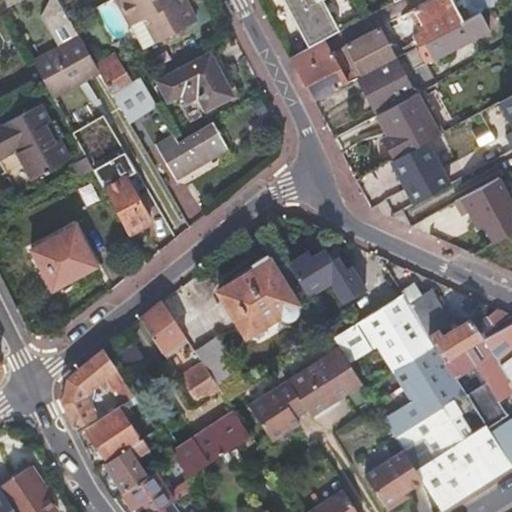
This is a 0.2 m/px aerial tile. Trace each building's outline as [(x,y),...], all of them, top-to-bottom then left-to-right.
[(0,0),(0,1),(4,8),(18,0),(0,0)] [(43,81),(53,99),(100,75),(94,65),(78,37),(69,21),(57,0),(48,0),(40,15),(57,47),(32,60),(32,62),(43,81)] [(195,21),(184,0),(115,0),(130,26),(142,50),(156,43),(195,21)] [(304,26),(314,43),(322,39),(337,31),(319,0),(280,0),(297,30),(304,26)] [(411,48),(461,22),(449,0),(430,0),(407,12),(418,32),(411,36),(413,39),(409,42),(411,48)] [(478,13),(501,0),(457,0),(454,2),(458,9),(465,6),(470,17),(476,13),(478,13)] [(411,48),(403,53),(412,69),(424,62),(418,50),(425,46),(431,58),(486,28),(478,13),(476,13),(470,17),(461,22),(411,48)] [(314,43),(304,26),(297,30),(306,48),(313,44),(314,43)] [(376,28),(339,47),(346,60),(352,71),(356,78),(361,75),(393,58),(376,28)] [(199,40),(207,35),(204,29),(196,34),(199,40)] [(288,57),(312,101),(346,83),(356,78),(352,71),(343,76),(330,52),(322,39),(314,43),(313,44),(306,48),(288,57)] [(208,52),(230,94),(236,91),(214,49),(208,52)] [(204,109),(230,94),(208,52),(156,81),(167,101),(180,94),(184,102),(197,95),(204,109)] [(94,65),(100,75),(111,94),(129,83),(116,60),(110,57),(94,65)] [(361,75),(356,78),(373,110),(410,90),(393,58),(361,75)] [(431,74),(424,62),(412,69),(418,80),(431,74)] [(154,104),(138,77),(129,83),(111,94),(127,121),(154,104)] [(0,125),(0,165),(16,195),(44,180),(42,175),(69,160),(39,104),(0,125)] [(71,133),(92,169),(98,180),(131,163),(103,116),(71,133)] [(226,147),(210,121),(176,142),(173,137),(155,148),(175,178),(226,147)] [(359,141),(338,151),(353,180),(374,169),(359,141)] [(471,170),(484,163),(476,149),(463,156),(471,170)] [(367,206),(370,207),(410,185),(409,182),(399,164),(408,160),(404,152),(374,169),(353,180),(367,206)] [(440,169),(448,183),(471,170),(463,156),(440,169)] [(399,164),(409,182),(417,178),(408,160),(399,164)] [(103,190),(133,245),(146,238),(141,229),(145,227),(136,211),(141,208),(125,179),(103,190)] [(490,237),(511,224),(511,207),(502,191),(473,208),(490,237)] [(136,211),(145,227),(150,224),(141,208),(136,211)] [(51,285),(52,285),(53,286),(54,287),(55,287),(56,286),(57,286),(97,266),(76,225),(32,248),(50,284),(51,285)] [(306,252),(287,264),(306,296),(329,282),(343,303),(364,290),(350,266),(343,270),(336,260),(327,265),(319,252),(310,257),(306,252)] [(245,335),(255,329),(278,315),(281,318),(284,319),(288,319),(291,318),(294,316),(296,313),(296,308),(294,304),(296,303),(266,254),(264,255),(263,254),(252,260),(253,262),(230,276),(232,280),(216,290),(245,335)] [(401,294),(414,286),(405,272),(391,278),(401,294)] [(414,286),(401,294),(403,297),(415,289),(418,295),(420,294),(414,286)] [(415,289),(403,297),(409,308),(423,329),(428,336),(443,361),(481,339),(478,334),(494,325),(511,315),(497,308),(487,315),(473,325),(469,319),(441,337),(437,330),(447,323),(443,310),(430,290),(429,288),(420,294),(418,295),(415,289)] [(401,294),(332,337),(333,338),(335,341),(339,348),(346,360),(375,342),(412,399),(383,418),(393,434),(463,391),(443,361),(428,336),(423,329),(409,308),(403,297),(401,294)] [(140,319),(162,352),(184,336),(161,301),(140,319)] [(443,361),(463,391),(465,395),(504,371),(499,363),(511,353),(511,321),(481,339),(443,361)] [(219,389),(226,400),(249,386),(217,337),(193,350),(201,362),(219,389)] [(333,392),(338,399),(361,384),(346,360),(339,348),(325,356),(344,386),(333,392)] [(123,403),(134,396),(115,367),(103,349),(66,379),(61,402),(74,427),(94,418),(83,396),(84,391),(104,376),(123,403)] [(511,353),(499,363),(504,371),(511,365),(511,353)] [(307,410),(311,416),(338,399),(333,392),(344,386),(325,356),(288,380),(307,410)] [(178,377),(197,404),(219,389),(201,362),(178,377)] [(511,365),(504,371),(465,395),(471,404),(483,423),(486,427),(506,414),(499,402),(511,393),(511,365)] [(295,417),(307,410),(288,380),(247,405),(271,442),(299,424),(295,417)] [(441,510),(511,466),(489,431),(486,427),(483,423),(470,431),(458,412),(471,404),(465,395),(463,391),(393,434),(401,447),(404,452),(421,441),(432,459),(415,470),(422,480),(441,510)] [(107,461),(127,448),(139,440),(117,407),(85,428),(107,461)] [(211,426),(228,451),(250,436),(234,411),(211,426)] [(489,431),(511,466),(511,465),(511,423),(509,419),(489,431)] [(187,478),(228,451),(211,426),(171,453),(174,458),(187,478)] [(383,505),(422,480),(415,470),(404,452),(401,447),(363,472),(383,505)] [(122,492),(142,480),(130,462),(134,460),(127,448),(107,461),(103,463),(122,492)] [(29,464),(0,483),(0,492),(13,511),(53,511),(55,511),(45,496),(36,482),(39,480),(29,464)] [(153,511),(157,511),(162,509),(178,498),(174,493),(170,496),(154,471),(142,480),(122,492),(133,509),(146,501),(153,511)] [(48,494),(39,480),(36,482),(45,496),(48,494)] [(194,488),(178,498),(183,507),(199,496),(194,488)] [(306,511),(355,511),(341,490),(306,511)] [(0,511),(13,511),(0,492),(0,511)]
